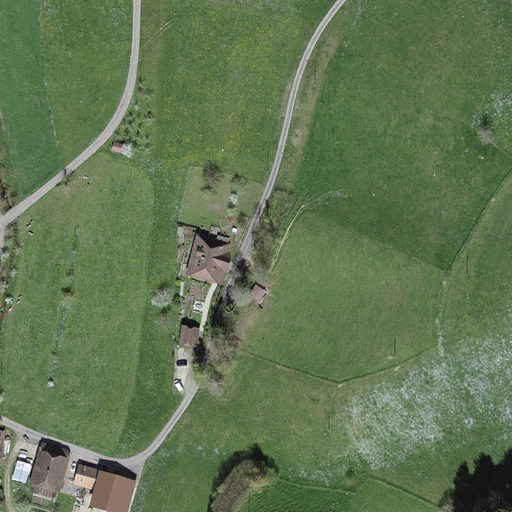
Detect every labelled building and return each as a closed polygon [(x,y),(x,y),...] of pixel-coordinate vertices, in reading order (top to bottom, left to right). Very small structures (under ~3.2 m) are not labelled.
[(207,244),(201,242),(194,271),(222,279),(226,270),(227,271),(230,258),(228,243),(208,238),(207,244)] [(192,343),(195,330),(186,329),(184,342),(192,343)] [(66,451),(46,446),(36,481),(56,487),(66,451)] [(26,483),(32,464),(18,460),(12,479),(26,483)] [(100,473),(80,468),(76,483),(96,488),(100,473)]
